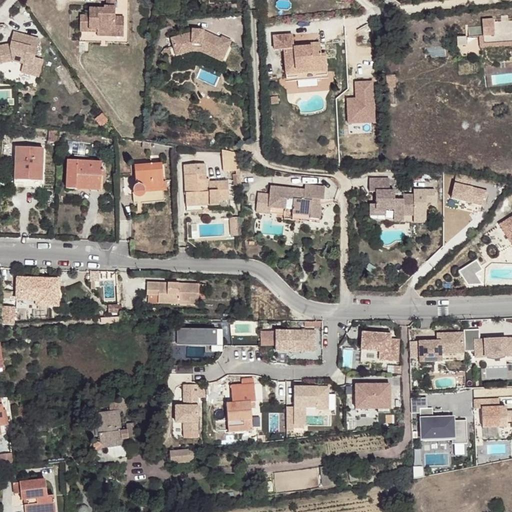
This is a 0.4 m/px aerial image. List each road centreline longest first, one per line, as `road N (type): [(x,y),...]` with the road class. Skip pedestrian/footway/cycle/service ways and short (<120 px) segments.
road 1 (residential): [(0,253),(235,264),(251,267),(293,304),(332,312)]
road 2 (residential): [(332,312),(511,308)]
road 3 (residential): [(224,368),(324,372),(333,364),(332,312)]
road 4 (unknown): [(358,0),(395,12),(504,0)]
